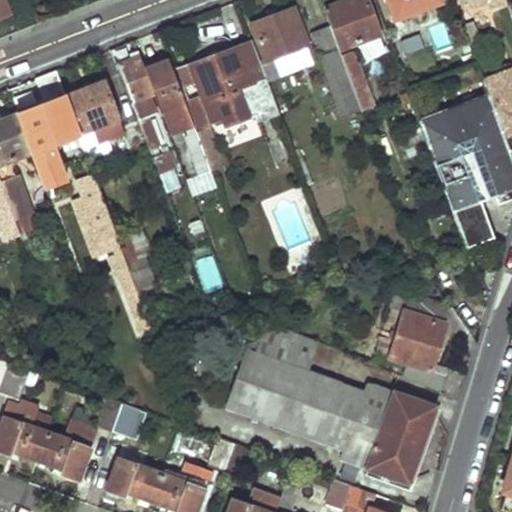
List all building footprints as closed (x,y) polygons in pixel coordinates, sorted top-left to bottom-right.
[(364,0),(349,0),(322,10),(328,27),(337,51),(378,36),(364,0)] [(384,0),(393,21),(439,3),(438,0),(439,0),(384,0)] [(452,0),(455,7),(466,3),(468,5),(470,6),(472,6),(474,6),(487,1),(490,9),(505,3),(504,0),(452,0)] [(274,59),(305,48),(292,11),(251,26),(264,63),(274,59)] [(444,23),(429,28),(437,51),(452,46),(444,23)] [(472,25),(463,28),(470,47),(479,43),(472,25)] [(328,27),(312,33),(343,119),(360,113),(347,79),(337,51),(328,27)] [(189,109),(186,110),(192,127),(193,130),(221,120),(273,100),(266,81),(260,65),(252,43),(174,72),(189,109)] [(274,59),(281,75),(312,63),(305,48),(274,59)] [(116,66),(137,122),(156,115),(150,99),(154,97),(152,93),(144,69),(139,57),(116,66)] [(281,75),(274,59),(264,63),(260,65),(266,81),(281,75)] [(167,60),(144,69),(152,93),(157,91),(173,134),(192,127),(186,110),(167,60)] [(44,107),(17,117),(31,154),(48,200),(55,197),(52,188),(69,181),(57,147),(81,138),(66,99),(56,71),(34,79),(44,107)] [(347,79),(360,113),(373,108),(360,74),(347,79)] [(105,84),(66,99),(81,138),(90,163),(115,154),(110,141),(124,136),(105,84)] [(443,106),(415,116),(465,250),(493,239),(479,202),(491,197),(495,206),(511,199),(511,162),(500,129),(490,103),(486,93),(444,108),(443,106)] [(511,94),(490,103),(500,129),(511,124),(511,94)] [(273,100),(221,120),(225,128),(255,116),(258,124),(279,116),(273,100)] [(16,113),(0,118),(0,165),(31,154),(17,117),(16,113)] [(145,126),(139,128),(146,145),(151,143),(145,126)] [(205,162),(195,135),(190,137),(196,152),(191,154),(195,166),(205,162)] [(151,159),(157,175),(174,169),(167,153),(151,159)] [(186,181),(190,198),(216,192),(211,175),(186,181)] [(129,269),(94,176),(81,181),(94,217),(112,254),(142,335),(152,331),(142,303),(129,269)] [(0,230),(6,246),(20,240),(12,219),(4,196),(0,185),(0,230)] [(4,196),(12,219),(16,218),(19,228),(31,224),(27,214),(31,212),(22,189),(4,196)] [(217,240),(223,261),(235,257),(228,237),(217,240)] [(196,260),(203,292),(221,289),(214,256),(196,260)] [(147,262),(129,269),(142,303),(160,296),(147,262)] [(447,306),(397,288),(384,325),(393,328),(391,332),(395,334),(393,342),(380,337),(373,355),(403,366),(399,377),(436,391),(445,366),(431,362),(444,326),(440,325),(447,306)] [(313,342),(264,324),(253,354),(245,351),(224,407),(339,450),(336,459),(401,483),(429,407),(363,383),(359,393),(302,372),(313,342)] [(0,360),(7,363),(14,366),(0,329),(0,360)] [(14,366),(7,363),(0,382),(0,393),(14,399),(25,371),(14,366)] [(95,428),(110,434),(121,404),(106,399),(95,428)] [(121,404),(110,434),(129,441),(140,412),(121,404)] [(38,460),(46,435),(52,419),(29,410),(23,426),(4,419),(0,429),(0,452),(10,456),(12,450),(38,460)] [(63,441),(46,435),(38,460),(66,469),(63,475),(79,481),(98,432),(69,422),(63,441)] [(227,476),(237,447),(219,440),(208,469),(227,476)] [(259,455),(237,447),(227,476),(249,484),(259,455)] [(511,474),(511,468),(511,450),(508,450),(502,471),(511,474)] [(127,492),(153,501),(161,477),(120,461),(107,491),(125,498),(127,492)] [(511,511),(511,468),(511,474),(510,476),(507,476),(501,495),(504,496),(499,511),(511,511)] [(161,477),(153,501),(180,511),(179,511),(198,511),(206,493),(161,477)] [(322,508),(332,511),(340,511),(349,487),(332,481),(322,508)] [(262,511),(233,502),(229,511),(277,511),(287,486),(276,482),(265,511),(262,511)] [(277,511),(292,511),(300,490),(287,486),(277,511)] [(372,511),(367,509),(371,495),(349,487),(340,511),(372,511)]
